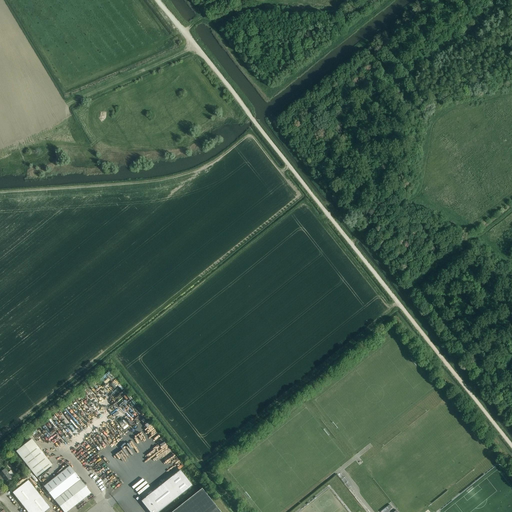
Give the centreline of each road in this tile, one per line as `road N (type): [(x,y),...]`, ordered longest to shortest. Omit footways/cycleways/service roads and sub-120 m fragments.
road 1 (track): [(396,300),(157,0)]
road 2 (track): [(511,445),(396,300)]
